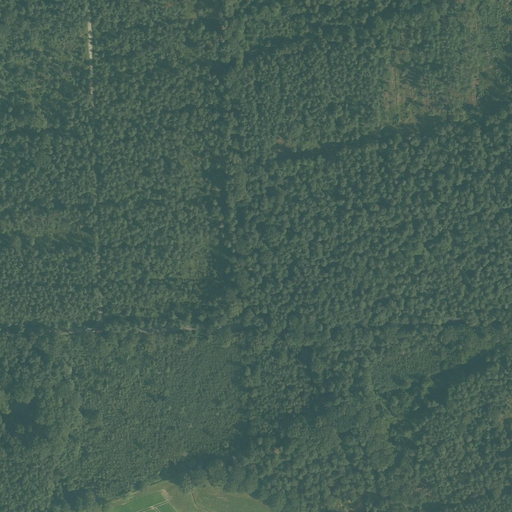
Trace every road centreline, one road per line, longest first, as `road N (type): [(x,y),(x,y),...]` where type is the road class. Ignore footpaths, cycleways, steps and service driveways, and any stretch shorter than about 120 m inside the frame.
road 1 (track): [(0,328),(511,317)]
road 2 (track): [(89,0),(95,325)]
